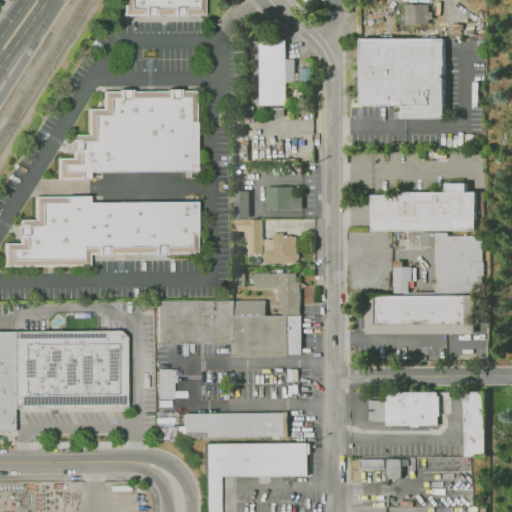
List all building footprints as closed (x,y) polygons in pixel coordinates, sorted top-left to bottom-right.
[(209,16),(209,0),(128,0),(128,16),(209,16)] [(429,24),(429,3),(402,4),(403,24),(429,24)] [(443,116),(442,36),(359,37),(359,105),(401,105),(401,116),(443,116)] [(262,41),(291,41),(292,107),(264,107),(262,41)] [(59,180),(94,179),(94,173),(201,172),(200,92),(108,93),(108,110),(91,110),(91,136),(76,136),(76,159),(59,159),(59,180)] [(375,195),(453,194),(453,185),(473,185),(473,194),(484,194),(484,232),(375,233),(375,195)] [(270,187),(297,187),(297,196),(308,196),(308,212),(270,213),(270,187)] [(238,191),(255,191),(255,219),(238,220),(238,191)] [(94,203),(94,197),(39,197),(39,221),(23,221),(23,244),(8,244),(8,267),(94,267),(94,256),(203,256),(203,203),(94,203)] [(237,221),(265,221),(265,254),(252,254),(252,232),(237,232),(237,221)] [(278,234),(287,234),(287,237),(300,237),(300,265),(269,265),(269,241),(278,241),(278,234)] [(365,334),(365,293),(433,292),(433,236),(482,236),(483,294),(474,294),(474,334),(365,334)] [(393,293),(410,293),(410,266),(393,266),(393,293)] [(253,273),(294,273),(294,282),(298,282),(298,315),(279,315),(279,289),(253,289),(253,273)] [(299,355),(299,316),(232,316),(232,300),(155,300),(154,344),(230,344),(230,358),(286,358),(286,355),(299,355)] [(0,431),(16,431),(16,410),(125,408),(124,337),(117,329),(97,330),(49,330),(0,330),(0,431)] [(174,369),(157,368),(157,399),(174,399),(174,369)] [(439,428),(439,393),(388,394),(388,401),(371,401),(369,417),(385,417),(385,428),(439,428)] [(461,399),(480,399),(479,461),(460,461),(461,399)] [(182,413),(287,412),(287,437),(182,438),(182,413)] [(203,444),(204,511),(218,511),(218,476),(306,476),(306,443),(203,444)] [(384,467),(384,458),(360,459),(360,468),(384,467)] [(387,478),(401,478),(401,468),(407,468),(407,459),(387,458),(387,478)]
